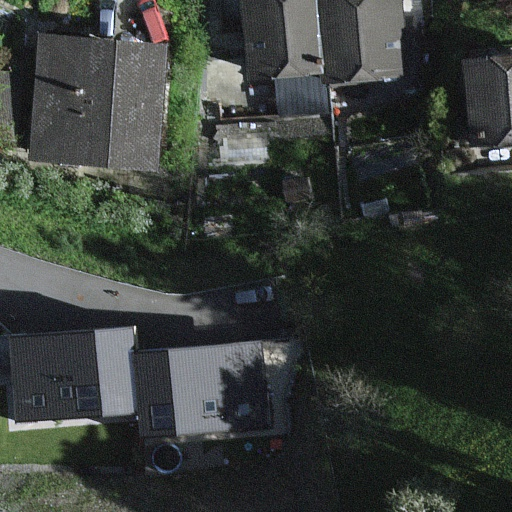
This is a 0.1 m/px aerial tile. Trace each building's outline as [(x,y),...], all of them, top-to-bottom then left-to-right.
[(247,77),(319,70),(313,11),(311,1),(239,8),(247,77)] [(389,76),(381,4),(313,11),(319,70),(320,83),(389,76)] [(152,59),(38,49),(28,159),(142,169),(152,59)] [(511,66),(461,73),(470,152),(511,147),(511,66)] [(16,437),(141,420),(132,355),(129,329),(3,346),(16,437)] [(280,430),(267,336),(132,355),(141,420),(145,448),(280,430)]
